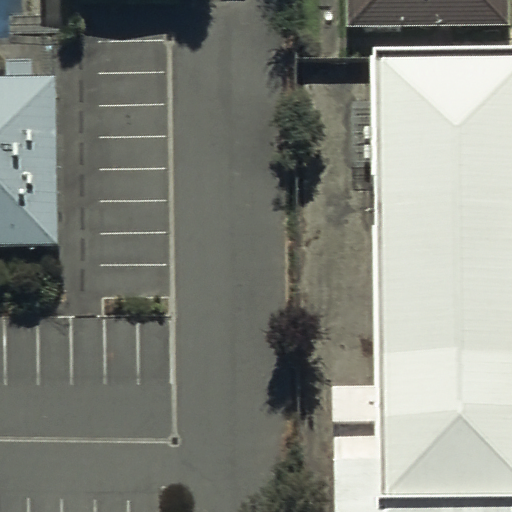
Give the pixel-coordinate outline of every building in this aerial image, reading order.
[(53,0),(54,8),(177,7),(177,0),(53,0)] [(506,43),(506,0),(343,0),(343,42),(506,43)] [(381,394),(334,395),(335,511),(511,511),(511,70),(376,73),(381,394)] [(0,257),(61,257),(59,85),(0,85),(0,257)] [(221,111),(222,144),(199,144),(199,248),(253,248),(253,144),(251,144),(252,111),(221,111)]
